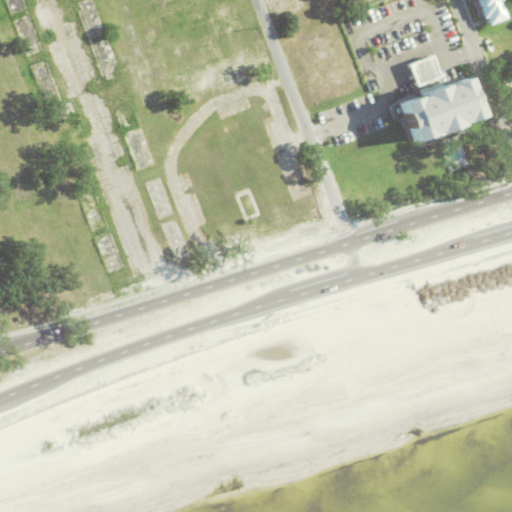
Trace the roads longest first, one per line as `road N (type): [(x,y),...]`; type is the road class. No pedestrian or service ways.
road 1 (primary): [(0,399),(249,310),(511,232)]
road 2 (primary): [(511,194),(0,352)]
road 3 (residential): [(256,0),(359,277)]
road 4 (residential): [(455,0),(511,150)]
